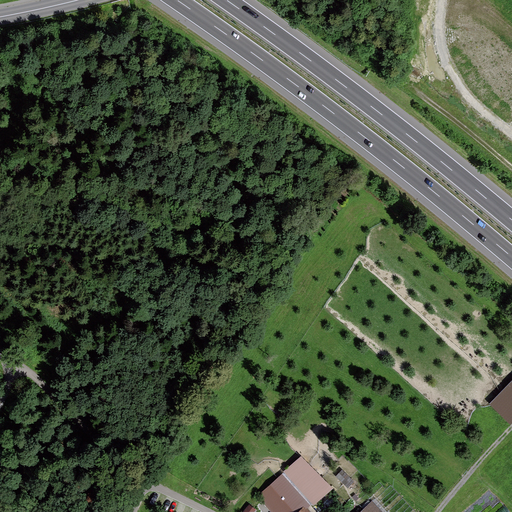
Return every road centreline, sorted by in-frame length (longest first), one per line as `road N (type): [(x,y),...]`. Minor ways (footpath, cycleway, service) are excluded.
road 1 (motorway): [(177,0),(511,259)]
road 2 (motorway): [(511,221),(225,0)]
road 3 (track): [(511,165),(415,88),(419,0)]
